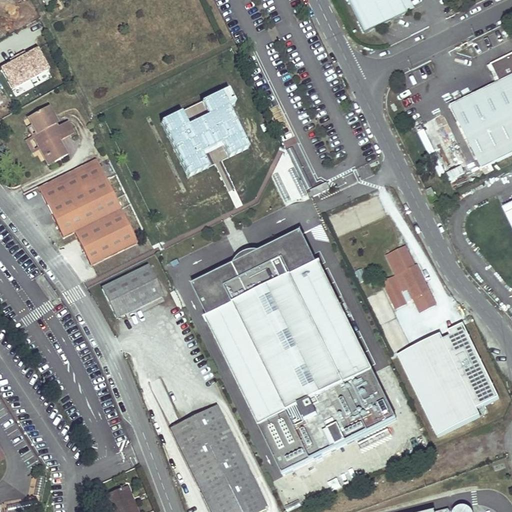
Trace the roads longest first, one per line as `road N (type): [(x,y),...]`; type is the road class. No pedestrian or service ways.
road 1 (unclassified): [(511,344),(502,320),(455,287),(318,0)]
road 2 (unclassified): [(173,511),(98,327),(0,197)]
road 3 (unknown): [(332,181),(233,0)]
road 4 (unknown): [(286,0),(353,140),(355,165),(344,174)]
road 5 (unknown): [(112,353),(170,327),(205,398),(197,408)]
road 6 (unknown): [(383,511),(470,493),(482,496),(490,511)]
